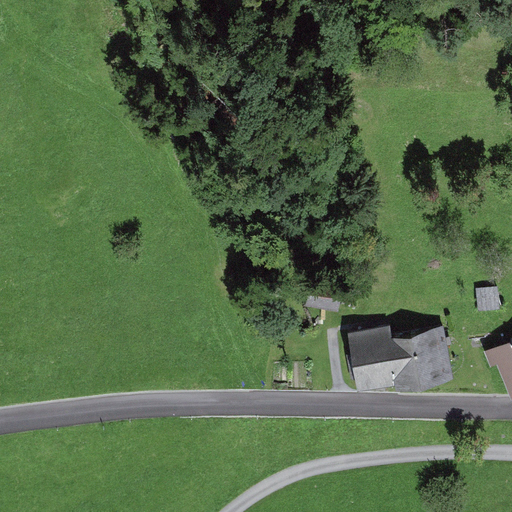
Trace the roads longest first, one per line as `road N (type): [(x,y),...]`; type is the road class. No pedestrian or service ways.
road 1 (tertiary): [(0,423),(271,401),(511,408)]
road 2 (track): [(511,458),(322,470),(270,489),(240,511)]
